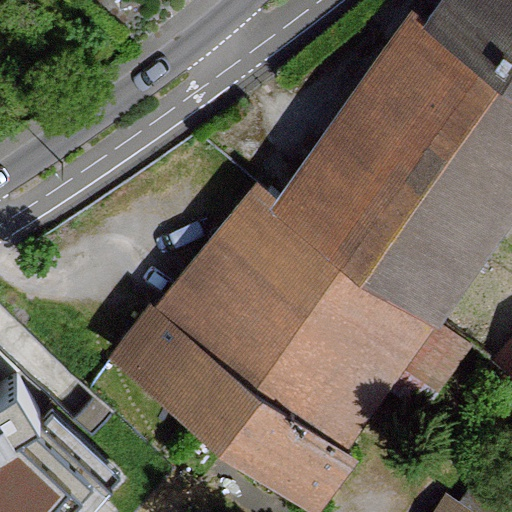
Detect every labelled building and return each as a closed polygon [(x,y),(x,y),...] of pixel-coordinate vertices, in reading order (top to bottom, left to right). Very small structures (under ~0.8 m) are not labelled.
[(422,0),(416,0),(277,188),(428,300),(511,187),(511,67),(432,7),(422,0)] [(511,0),(436,0),(432,7),(511,67),(511,0)] [(216,232),(166,298),(340,430),(362,402),(383,376),(428,311),(434,306),(428,300),(277,188),(260,174),(216,232)] [(155,291),(118,340),(315,487),(351,437),(340,430),(166,298),(155,291)] [(468,340),(428,311),(383,376),(422,404),(468,340)] [(0,358),(0,511),(79,511),(113,476),(54,414),(21,368),(2,383),(0,380),(0,363),(2,361),(0,358)] [(473,511),(446,493),(432,511),(473,511)]
